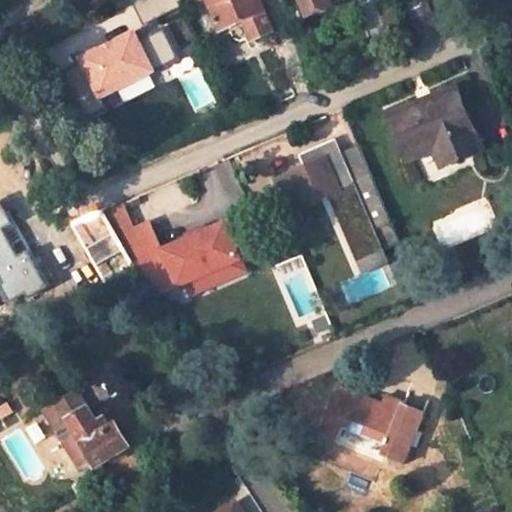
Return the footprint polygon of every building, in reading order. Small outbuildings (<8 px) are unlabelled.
[(208,0),(221,30),(244,21),(252,39),(271,32),(258,0),(208,0)] [(301,0),(308,15),(330,5),(328,0),(301,0)] [(134,32),(83,58),(102,96),(119,88),(153,70),(178,58),(164,29),(138,41),(134,32)] [(153,70),(119,88),(123,96),(158,80),(153,70)] [(481,152),(454,90),(389,118),(407,161),(433,150),(442,168),(481,152)] [(317,202),(319,199),(327,196),(355,262),(400,243),(357,145),(338,153),(334,144),(328,147),(327,144),(299,156),(304,167),(275,179),(288,209),(300,204),(301,206),(306,204),(309,205),(317,202)] [(0,202),(0,295),(3,302),(24,292),(29,300),(50,289),(0,202)] [(162,253),(149,225),(133,232),(122,207),(104,213),(118,238),(133,263),(136,262),(159,297),(187,285),(216,272),(221,284),(246,273),(225,225),(206,234),(203,235),(205,239),(193,244),(192,240),(189,241),(162,253)] [(82,221),(98,250),(118,238),(104,213),(103,211),(82,221)] [(187,237),(189,241),(192,240),(193,244),(205,239),(203,235),(206,234),(204,229),(187,237)] [(95,285),(133,263),(118,238),(98,250),(80,261),(95,285)] [(216,272),(187,285),(193,297),(221,284),(216,272)] [(75,391),(44,410),(84,474),(128,447),(115,425),(110,428),(104,419),(98,422),(88,407),(86,409),(75,391)] [(404,464),(424,415),(403,406),(401,411),(382,404),(356,395),(343,429),(389,445),(384,457),(404,464)] [(401,411),(403,406),(405,403),(385,396),(382,404),(401,411)] [(389,445),(343,429),(338,443),(383,459),(384,457),(389,445)]
